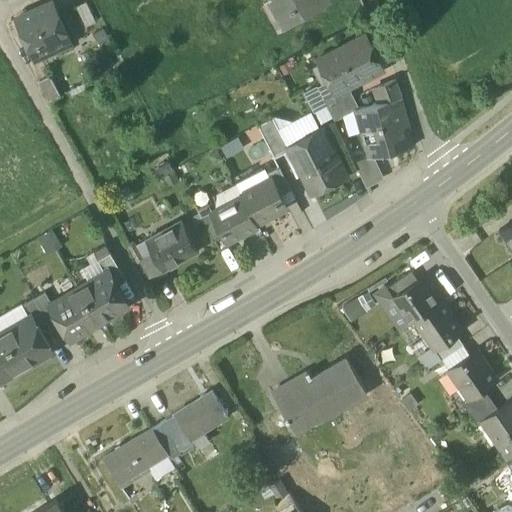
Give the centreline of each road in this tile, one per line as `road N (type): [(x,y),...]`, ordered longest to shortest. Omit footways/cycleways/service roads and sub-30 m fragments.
road 1 (residential): [(0,26),(174,354)]
road 2 (secondary): [(414,204),(174,354)]
road 3 (secondary): [(174,354),(0,455)]
road 4 (residential): [(447,179),(372,0)]
road 5 (residential): [(414,204),(511,346)]
